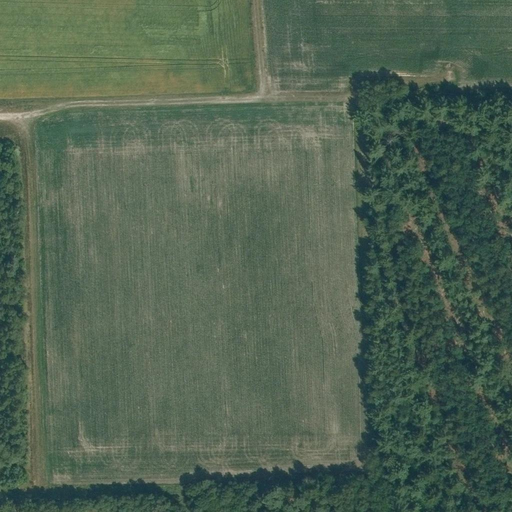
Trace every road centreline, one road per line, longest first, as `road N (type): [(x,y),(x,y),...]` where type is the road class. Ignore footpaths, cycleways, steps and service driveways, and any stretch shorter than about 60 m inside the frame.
road 1 (track): [(34,119),(330,108),(343,429),(336,449),(319,461),(70,471),(55,462),(46,291)]
road 2 (track): [(337,282),(46,291)]
road 3 (track): [(511,85),(333,90)]
road 4 (track): [(46,291),(34,119)]
